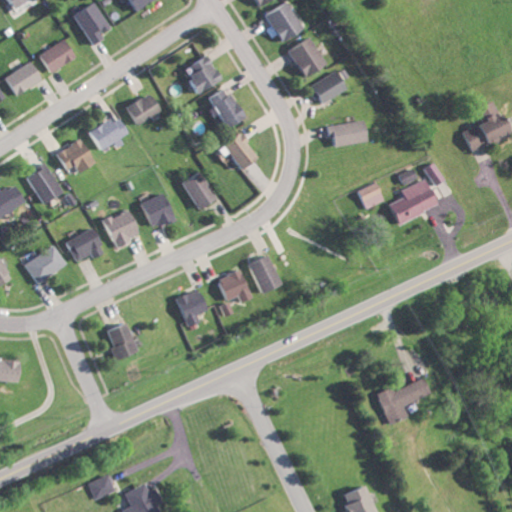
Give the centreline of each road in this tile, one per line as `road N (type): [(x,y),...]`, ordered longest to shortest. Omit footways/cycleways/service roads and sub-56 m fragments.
road 1 (residential): [(106,428),(58,312),(0,322),(213,3),(292,125),(284,190),(253,224),(58,312)]
road 2 (primary): [(0,479),(511,240)]
road 3 (residential): [(0,142),(213,3)]
road 4 (residential): [(235,369),(302,511)]
